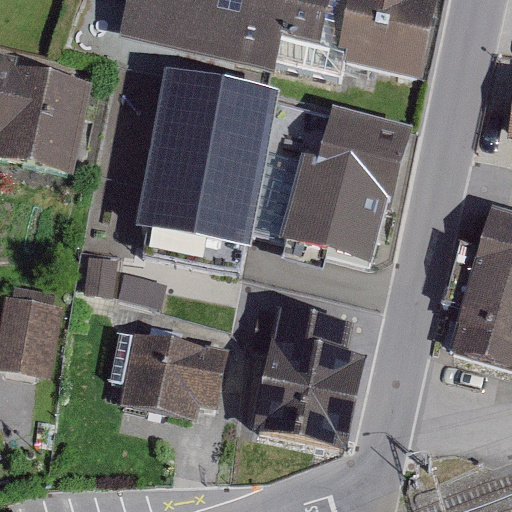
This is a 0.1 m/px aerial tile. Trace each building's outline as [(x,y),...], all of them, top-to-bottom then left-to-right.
[(128,0),(116,55),(276,91),(279,78),(341,92),(345,75),(347,68),(335,65),(349,0),(128,0)] [(349,0),(335,65),(347,68),(345,75),(420,92),(422,84),(429,86),(446,0),(349,0)] [(19,71),(0,67),(0,172),(74,188),(93,98),(17,82),(19,71)] [(280,112),(166,91),(136,248),(147,249),(144,266),(237,283),(240,266),(251,269),(255,246),(280,112)] [(280,112),(255,246),(281,251),(279,260),(374,284),(390,217),(393,218),(412,143),(280,112)] [(450,365),(511,382),(511,225),(492,220),(480,262),(460,256),(441,317),(462,324),(450,365)] [(117,295),(119,268),(99,267),(97,294),(117,295)] [(168,293),(125,282),(119,305),(161,317),(168,293)] [(14,308),(6,307),(0,342),(0,379),(50,388),(63,316),(54,315),(56,303),(16,296),(14,308)] [(348,468),(366,374),(348,371),(354,341),(260,323),(253,357),(271,361),(254,450),(348,468)] [(228,364),(134,348),(121,418),(198,432),(201,419),(218,422),(228,364)]
